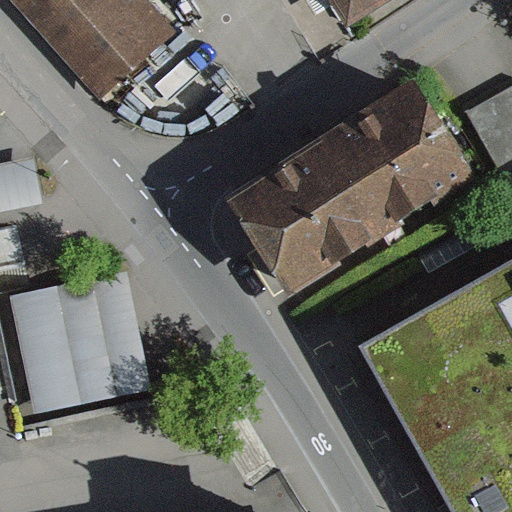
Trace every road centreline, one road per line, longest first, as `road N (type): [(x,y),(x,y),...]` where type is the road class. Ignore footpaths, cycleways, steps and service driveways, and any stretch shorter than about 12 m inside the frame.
road 1 (residential): [(158,207),(469,0)]
road 2 (residential): [(345,511),(293,411),(158,207)]
road 3 (residential): [(158,207),(0,41)]
